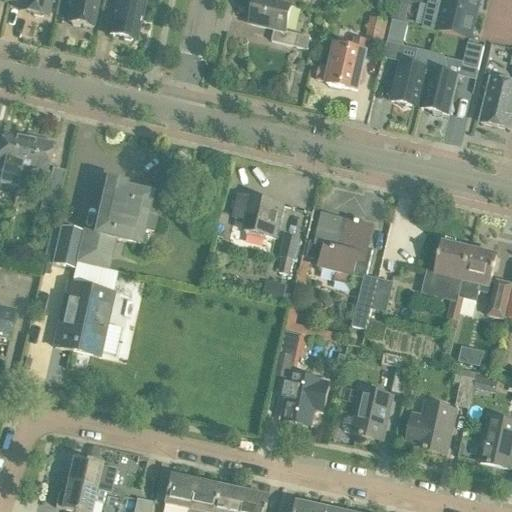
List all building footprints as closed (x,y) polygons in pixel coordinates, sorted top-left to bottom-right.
[(9,0),(9,1),(21,4),(19,11),(31,14),(33,16),(41,18),(43,16),(46,17),(50,3),(52,3),(52,0),(9,0)] [(72,8),(69,23),(71,23),(72,26),(79,28),(81,25),(94,28),(100,0),(70,0),(70,5),(72,8)] [(144,5),(120,0),(116,0),(109,34),(136,40),(144,5)] [(269,0),(257,0),(255,10),(251,9),(249,19),(253,20),(252,24),(275,30),(273,41),(308,49),(311,37),(286,32),(292,6),(293,6),(293,5),(269,0)] [(477,16),(480,0),(430,0),(429,5),(477,16)] [(471,41),(477,16),(429,5),(423,29),(471,41)] [(402,11),(401,11),(395,10),(394,9),(392,21),(393,22),(396,23),(399,23),(402,11)] [(388,22),(371,19),(366,40),(383,44),(388,22)] [(393,22),(387,45),(403,49),(408,26),(399,23),(396,23),(393,22)] [(328,86),(358,93),(367,55),(365,55),(368,45),(355,41),(352,52),(336,48),(331,71),(322,69),(319,82),(328,84),(328,86)] [(484,49),(468,45),(463,68),(478,72),(484,49)] [(420,110),(432,55),(418,52),(416,63),(401,60),(394,90),(388,97),(391,100),(391,103),(397,104),(404,110),(407,107),(411,108),(419,110),(420,110)] [(452,104),(459,78),(447,75),(444,58),(432,55),(420,110),(421,110),(429,112),(433,113),(434,117),(443,115),(449,117),(450,114),(454,113),(452,104)] [(491,80),(481,124),(511,131),(511,124),(511,85),(502,83),(491,80)] [(3,135),(0,149),(0,171),(4,172),(0,186),(17,190),(22,170),(29,141),(3,135)] [(24,202),(32,172),(48,176),(54,147),(29,141),(22,170),(17,190),(14,200),(24,202)] [(46,182),(41,201),(57,204),(64,174),(52,171),(50,183),(46,182)] [(114,249),(110,247),(112,240),(140,246),(144,230),(154,233),(161,204),(150,202),(151,198),(124,192),(125,187),(108,183),(97,234),(85,231),(85,233),(77,264),(109,272),(114,249)] [(284,208),(240,198),(235,219),(248,222),(246,233),(276,240),(284,208)] [(374,252),(367,251),(372,229),(325,218),(318,246),(312,245),(308,260),(311,260),(324,263),(322,272),(339,275),(337,284),(353,288),(355,278),(366,281),(367,281),(374,252)] [(76,269),(77,264),(85,233),(61,228),(53,264),(76,269)] [(285,239),(280,259),(282,259),(279,275),(290,277),(293,262),(295,262),(300,242),(285,239)] [(453,304),(452,309),(462,311),(464,301),(464,300),(460,299),(471,252),(443,246),(437,274),(427,272),(422,296),(437,300),(441,305),(445,302),(453,304)] [(498,258),(471,252),(460,299),(464,300),(464,301),(477,303),(479,293),(488,295),(489,289),(490,290),(498,258)] [(366,281),(353,329),(367,333),(370,322),(373,311),(380,284),(367,281),(366,281)] [(489,318),(504,322),(511,289),(511,286),(497,283),(489,318)] [(283,304),(286,288),(267,284),(264,300),(283,304)] [(393,287),(380,284),(373,311),(387,314),(393,287)] [(69,317),(61,352),(99,361),(114,295),(71,285),(64,316),(69,317)] [(452,309),(449,321),(455,322),(459,323),(461,317),(462,311),(452,309)] [(0,341),(8,343),(14,315),(0,312),(0,341)] [(370,322),(366,338),(382,342),(386,326),(370,322)] [(308,338),(286,333),(276,379),(288,381),(293,360),(303,362),(308,338)] [(479,367),(482,354),(462,349),(459,363),(479,367)] [(399,358),(397,370),(391,394),(405,397),(413,361),(399,358)] [(457,370),(455,384),(460,385),(459,390),(456,405),(456,408),(469,411),(475,382),(475,381),(476,375),(457,370)] [(288,401),(283,422),(299,425),(298,430),(316,434),(318,423),(320,424),(321,419),(325,419),(325,420),(327,421),(334,387),(298,378),(293,377),(292,383),(290,389),(288,389),(287,390),(285,401),(288,401)] [(392,398),(362,392),(356,420),(352,418),(348,419),(345,421),(343,429),(345,433),(349,435),(353,436),(353,437),(382,443),(392,398)] [(456,412),(426,406),(423,418),(413,416),(407,446),(417,448),(417,451),(446,457),(456,412)] [(511,462),(511,424),(490,419),(481,465),(510,471),(511,462)] [(100,449),(93,447),(90,457),(98,459),(100,449)] [(74,462),(68,487),(106,496),(110,497),(112,491),(116,471),(74,462)] [(164,507),(185,511),(189,511),(195,484),(171,479),(164,507)] [(214,511),(219,489),(195,484),(189,511),(214,511)] [(60,493),(56,510),(63,511),(65,511),(92,511),(94,504),(103,506),(105,499),(106,496),(68,487),(66,495),(60,493)] [(214,511),(238,511),(242,494),(219,489),(214,511)] [(264,511),(267,499),(242,494),(238,511),(264,511)] [(149,511),(152,504),(136,501),(133,511),(149,511)]
